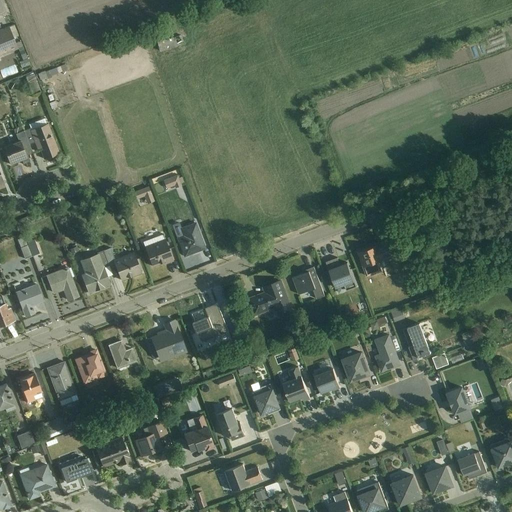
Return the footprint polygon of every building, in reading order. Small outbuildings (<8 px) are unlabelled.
[(0,54),(17,48),(8,26),(0,28),(0,54)] [(173,36),(157,41),(160,51),(176,46),(173,36)] [(42,161),(60,153),(48,122),(29,130),(42,161)] [(0,142),(9,164),(27,157),(17,134),(0,140),(0,142)] [(166,190),(182,185),(178,171),(162,176),(166,190)] [(139,207),(154,201),(149,186),(133,191),(139,207)] [(184,257),(206,249),(196,221),(174,229),(184,257)] [(152,268),(173,260),(163,235),(143,242),(152,268)] [(33,239),(27,242),(24,236),(16,239),(25,257),(39,251),(33,239)] [(363,268),(394,256),(386,238),(356,250),(363,268)] [(121,281),(142,273),(132,249),(112,256),(121,281)] [(87,295),(111,285),(99,253),(80,260),(86,273),(80,276),(87,295)] [(32,278),(44,276),(39,254),(28,256),(32,278)] [(336,288),(353,282),(345,255),(327,261),(336,288)] [(66,302),(79,297),(68,266),(46,275),(53,295),(63,292),(66,302)] [(302,303),(324,295),(315,269),(293,277),(302,303)] [(279,316),(292,312),(281,279),(263,285),(266,293),(248,299),(253,316),(276,309),(279,316)] [(15,292),(25,319),(37,315),(33,304),(43,301),(37,284),(15,292)] [(0,325),(14,320),(6,297),(0,299),(0,325)] [(208,315),(192,320),(201,348),(210,345),(206,332),(224,326),(217,303),(206,306),(208,315)] [(393,322),(404,318),(400,307),(389,311),(393,322)] [(384,316),(377,319),(379,325),(386,323),(384,316)] [(157,358),(185,347),(175,320),(147,330),(157,358)] [(424,333),(430,331),(428,321),(422,322),(424,333)] [(414,359),(430,352),(419,325),(408,329),(414,346),(409,348),(414,359)] [(462,333),(465,348),(475,346),(472,330),(462,333)] [(380,372),(401,365),(389,333),(373,339),(379,355),(374,356),(380,372)] [(118,373),(138,364),(131,348),(125,351),(120,339),(106,346),(118,373)] [(290,361),(299,358),(296,347),(287,349),(290,361)] [(348,382),(370,374),(362,350),(340,357),(348,382)] [(85,386),(107,377),(96,351),(74,359),(85,386)] [(431,357),(435,369),(448,365),(444,353),(431,357)] [(482,357),(475,359),(479,372),(486,370),(482,357)] [(58,401),(77,394),(64,361),(46,368),(58,401)] [(251,370),(248,363),(237,368),(240,375),(251,370)] [(290,403),(308,396),(297,367),(278,374),(290,403)] [(321,395),(340,388),(332,367),(313,374),(321,395)] [(27,403),(43,397),(34,373),(18,379),(27,403)] [(258,381),(250,383),(252,390),(260,387),(258,381)] [(0,410),(15,405),(7,383),(0,385),(0,410)] [(261,416),(280,409),(272,385),(252,392),(261,416)] [(454,414),(471,409),(463,386),(446,392),(454,414)] [(216,392),(209,394),(210,400),(218,398),(216,392)] [(494,409),(502,406),(499,396),(490,399),(494,409)] [(216,410),(224,440),(242,436),(234,405),(216,410)] [(59,417),(43,422),(48,437),(64,432),(59,417)] [(189,455),(213,446),(202,417),(179,425),(189,455)] [(30,431),(17,434),(19,447),(33,444),(30,431)] [(138,459),(162,450),(156,432),(132,441),(138,459)] [(103,470),(129,460),(119,434),(93,444),(103,470)] [(6,445),(16,443),(14,436),(4,438),(6,445)] [(45,441),(47,446),(57,443),(55,438),(45,441)] [(436,441),(441,455),(447,452),(442,438),(436,441)] [(498,467),(511,463),(511,440),(491,446),(498,467)] [(43,443),(30,445),(31,452),(40,450),(41,454),(46,453),(43,443)] [(464,478),(482,471),(474,448),(456,455),(464,478)] [(57,467),(63,482),(93,471),(87,456),(57,467)] [(433,495),(454,488),(445,461),(424,468),(433,495)] [(55,486),(47,463),(19,473),(29,500),(40,496),(39,491),(55,486)] [(233,493),(262,482),(257,468),(246,472),(243,463),(224,470),(233,493)] [(399,504),(421,496),(410,467),(388,475),(399,504)] [(96,471),(68,481),(72,493),(100,483),(96,471)] [(339,485),(345,482),(341,472),(335,474),(339,485)] [(0,511),(11,508),(1,480),(0,480),(0,511)] [(264,484),(268,496),(281,492),(278,481),(264,484)] [(356,493),(363,511),(368,511),(387,505),(379,484),(356,493)] [(257,502),(268,498),(264,486),(253,490),(257,502)] [(193,493),(198,509),(206,506),(201,490),(193,493)] [(333,511),(351,511),(344,493),(328,500),(333,511)]
